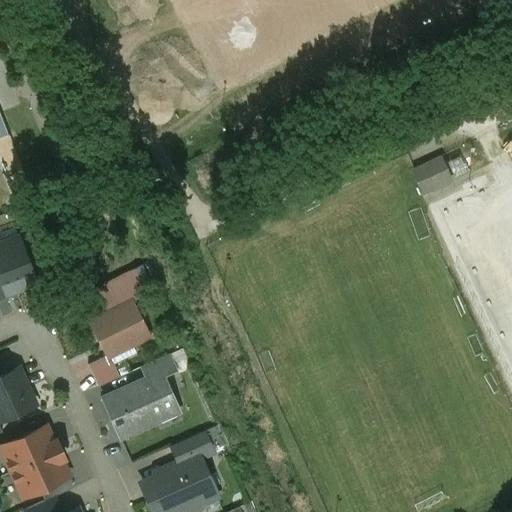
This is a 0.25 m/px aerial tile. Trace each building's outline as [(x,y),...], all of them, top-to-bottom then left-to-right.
[(470,149),(447,159),(454,176),(477,166),(470,149)] [(423,162),(410,168),(422,194),(450,181),(441,161),(426,168),(423,162)] [(130,270),(91,290),(104,315),(132,301),(129,297),(141,291),(130,270)] [(104,315),(91,322),(107,355),(109,354),(130,343),(132,345),(150,336),(132,301),(104,315)] [(130,343),(109,354),(113,363),(135,352),(132,345),(130,343)] [(169,353),(140,366),(146,378),(160,371),(161,374),(176,368),(169,353)] [(109,354),(107,355),(87,364),(98,386),(119,376),(113,363),(109,354)] [(0,375),(0,418),(34,404),(18,367),(0,375)] [(137,388),(104,403),(119,437),(155,421),(153,416),(176,406),(161,374),(160,371),(146,378),(135,383),(137,388)] [(45,425),(0,445),(0,448),(10,471),(59,449),(56,444),(53,442),(45,425)] [(204,430),(170,445),(177,461),(197,452),(199,458),(214,451),(204,430)] [(59,449),(10,471),(22,496),(39,489),(49,484),(68,476),(60,459),(62,455),(59,449)] [(177,461),(170,465),(172,469),(141,483),(153,511),(180,511),(201,503),(203,496),(214,492),(199,458),(197,452),(177,461)] [(49,484),(39,489),(44,500),(54,495),(49,484)] [(44,500),(22,509),(23,511),(63,511),(55,495),(44,500)]
